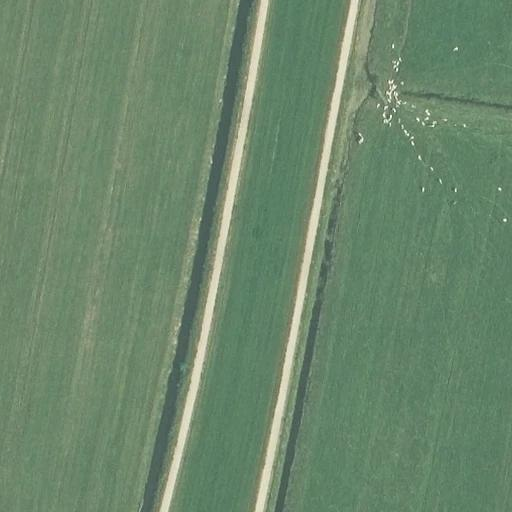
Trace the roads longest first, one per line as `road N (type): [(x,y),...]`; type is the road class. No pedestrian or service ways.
road 1 (track): [(257,511),(356,0)]
road 2 (track): [(263,0),(175,471)]
